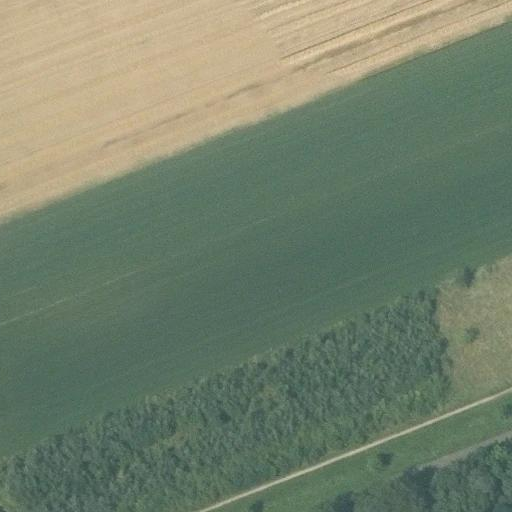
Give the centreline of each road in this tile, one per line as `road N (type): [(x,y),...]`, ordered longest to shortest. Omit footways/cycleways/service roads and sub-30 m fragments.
road 1 (unknown): [(200,511),(511,389)]
road 2 (track): [(314,511),(511,435)]
